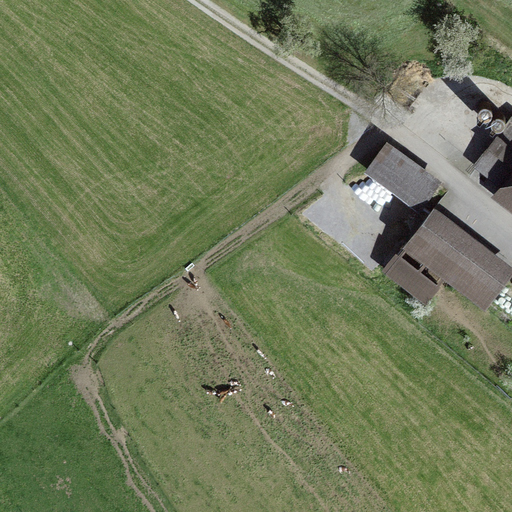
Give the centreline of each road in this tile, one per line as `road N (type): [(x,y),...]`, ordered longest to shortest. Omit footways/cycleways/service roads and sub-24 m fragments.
road 1 (track): [(397,130),(197,0)]
road 2 (unclassified): [(511,224),(397,130)]
